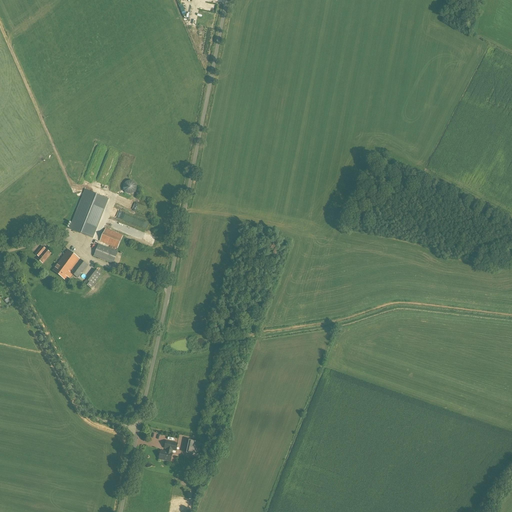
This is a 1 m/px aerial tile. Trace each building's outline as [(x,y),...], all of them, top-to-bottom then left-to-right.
[(85,190),(69,230),(93,240),(108,199),(85,190)] [(100,241),(118,249),(123,235),(105,229),(100,241)] [(94,256),(113,264),(118,252),(99,244),(94,256)] [(51,253),(45,249),(37,259),(43,264),(51,253)] [(68,250),(53,270),(65,280),(70,272),(79,279),(88,265),(80,259),(68,250)] [(84,283),(91,289),(102,275),(95,269),(84,283)] [(187,439),(184,452),(192,454),(195,441),(187,439)] [(173,450),(176,451),(178,444),(168,442),(167,449),(167,452),(161,451),(159,459),(171,462),(172,453),(173,450)]
